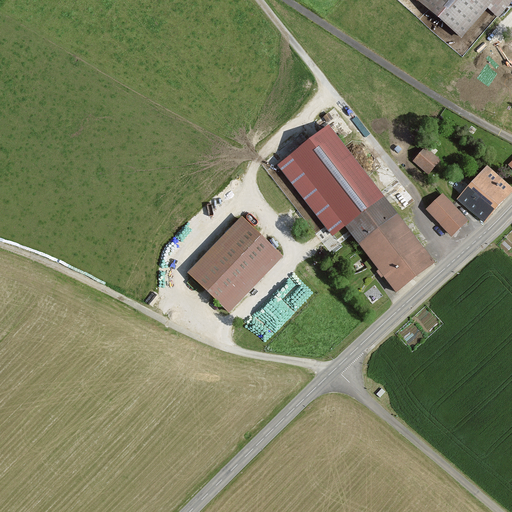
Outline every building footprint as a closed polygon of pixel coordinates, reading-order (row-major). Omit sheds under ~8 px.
[(419,0),(461,36),(487,7),(496,16),(510,0),(419,0)] [(278,167),(332,237),(345,229),(394,294),(434,263),(329,129),(278,167)] [(423,145),(413,161),(431,173),(442,157),(423,145)] [(485,166),(456,199),(484,222),(511,190),(485,166)] [(389,192),(402,204),(411,194),(398,182),(389,192)] [(424,209),(449,237),(467,222),(442,193),(424,209)] [(240,217),(186,272),(227,313),(282,257),(240,217)]
